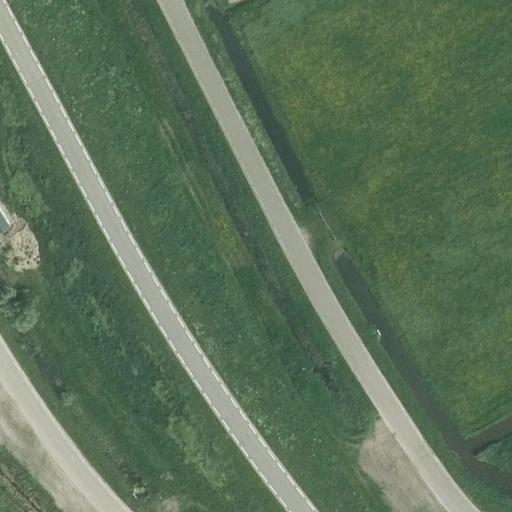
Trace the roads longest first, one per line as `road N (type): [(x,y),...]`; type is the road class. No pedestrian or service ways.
road 1 (unclassified): [(168,0),(330,311),(462,511)]
road 2 (unclassified): [(301,511),(176,339),(0,17)]
road 3 (tertiary): [(0,360),(112,511)]
